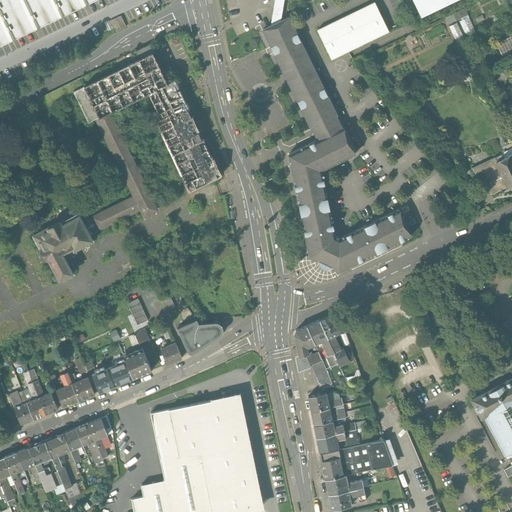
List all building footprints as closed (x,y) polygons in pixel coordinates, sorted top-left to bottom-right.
[(0,0),(0,45),(25,34),(7,0),(0,0)] [(7,0),(25,34),(96,0),(7,0)] [(275,0),(272,25),(280,21),(282,0),(413,0),(421,15),(452,0),(275,0)] [(374,3),(317,29),(331,59),(388,32),(374,3)] [(456,41),(476,33),(465,7),(445,16),(456,41)] [(110,22),(115,32),(126,27),(124,24),(121,16),(110,22)] [(324,89),(289,17),(280,21),(272,25),(263,30),(271,47),(272,47),(273,49),(274,52),(274,53),(293,92),(310,128),(311,127),(318,140),(304,146),(288,153),(306,239),(309,256),(318,261),(319,264),(321,266),(324,268),(327,268),(330,267),(339,271),(357,262),(411,236),(399,210),(339,239),(335,237),(322,170),(339,163),(355,155),(343,128),(342,129),(336,116),(337,115),(327,95),(326,95),(325,92),(323,90),(324,89)] [(502,54),(511,50),(511,43),(509,37),(497,43),(502,54)] [(151,47),(32,105),(47,135),(60,129),(50,107),(74,95),(88,125),(94,122),(133,199),(91,220),(96,229),(87,233),(75,211),(57,221),(59,225),(34,239),(41,252),(39,257),(41,260),(46,262),(46,263),(48,262),(56,276),(56,277),(53,281),(55,284),(59,284),(73,277),(67,265),(65,262),(76,256),(75,255),(82,251),(80,249),(92,243),(90,238),(140,213),(143,219),(157,212),(110,115),(142,99),(152,119),(153,118),(189,193),(219,179),(218,178),(219,177),(212,162),(212,163),(201,141),(200,142),(187,114),(189,113),(177,88),(174,83),(167,86),(152,55),(155,54),(151,47)] [(511,154),(503,158),(501,154),(494,157),(494,159),(473,169),(472,167),(471,168),(479,183),(486,183),(487,184),(502,177),(508,187),(509,187),(510,188),(511,188),(511,154)] [(502,177),(487,184),(492,195),(508,187),(502,177)] [(187,308),(185,309),(178,294),(172,295),(185,324),(195,320),(187,308)] [(175,308),(170,297),(165,300),(170,310),(175,308)] [(138,299),(128,303),(137,325),(147,321),(138,299)] [(341,332),(337,322),(334,324),(329,315),(319,320),(333,352),(340,349),(335,337),(334,338),(333,336),(341,332)] [(185,324),(177,328),(188,352),(188,353),(190,353),(191,353),(192,353),(201,347),(201,348),(220,336),(222,333),(222,329),(220,326),(218,324),(215,323),(197,324),(195,320),(185,324)] [(333,352),(319,320),(306,326),(314,344),(321,340),(322,342),(322,344),(324,349),(327,356),(333,353),(333,352)] [(306,326),(295,331),(293,335),(298,358),(305,355),(309,353),(306,348),(315,344),(314,344),(306,326)] [(144,329),(134,334),(137,343),(148,339),(144,329)] [(174,343),(161,349),(167,364),(181,358),(174,343)] [(340,349),(333,352),(333,353),(338,365),(354,358),(349,345),(340,349)] [(142,349),(127,355),(126,353),(123,354),(126,362),(132,379),(151,371),(142,349)] [(324,349),(318,352),(318,353),(321,359),(327,356),(324,349)] [(318,353),(306,358),(305,355),(298,358),(297,359),(299,370),(311,365),(316,377),(327,373),(321,359),(318,353)] [(90,362),(87,356),(81,359),(86,370),(93,367),(91,361),(90,362)] [(81,358),(76,360),(81,372),(86,370),(81,359),(81,358)] [(126,362),(107,369),(114,386),(132,379),(126,362)] [(107,369),(96,373),(95,370),(91,372),(99,393),(114,386),(107,369)] [(28,372),(32,382),(38,380),(36,376),(34,370),(28,372)] [(32,382),(28,372),(23,374),(29,389),(33,400),(39,398),(32,382)] [(68,375),(67,372),(62,374),(66,386),(56,390),(63,408),(79,401),(68,375)] [(87,377),(76,382),(73,374),(68,375),(79,401),(94,394),(87,377)] [(57,383),(54,375),(48,377),(51,386),(57,383)] [(511,377),(471,399),(481,417),(485,415),(507,457),(511,454),(511,377)] [(38,380),(32,382),(39,398),(46,415),(58,410),(51,393),(45,395),(44,393),(38,380)] [(39,398),(33,400),(29,389),(22,392),(24,395),(34,420),(46,415),(39,398)] [(24,395),(20,397),(17,391),(9,395),(21,425),(34,420),(24,395)] [(326,393),(308,396),(311,411),(329,408),(329,407),(327,401),(326,393)] [(236,395),(150,413),(164,480),(141,485),(143,496),(131,498),(134,511),(239,511),(259,508),(250,461),(252,461),(251,456),(251,452),(248,453),(236,395)] [(341,398),(327,401),(329,407),(342,405),(341,398)] [(329,408),(311,411),(314,424),(336,419),(345,417),(344,412),(332,415),(332,416),(331,416),(329,408)] [(106,416),(101,418),(107,434),(112,432),(106,416)] [(101,418),(88,423),(102,458),(107,456),(100,437),(107,434),(101,418)] [(336,419),(314,424),(316,438),(344,432),(343,425),(335,427),(333,428),(333,426),(333,425),(337,424),(336,419)] [(354,423),(343,425),(344,432),(356,429),(366,427),(365,421),(355,423),(354,423)] [(88,423),(76,428),(82,444),(90,441),(90,444),(89,447),(95,462),(103,459),(102,458),(88,423)] [(76,428),(64,433),(70,450),(75,462),(80,460),(75,447),(82,444),(76,428)] [(356,429),(344,432),(345,438),(347,445),(360,442),(360,439),(358,439),(356,429)] [(344,432),(316,438),(319,451),(338,447),(336,442),(336,439),(338,440),(345,438),(344,432)] [(62,466),(58,455),(70,450),(64,433),(45,441),(52,457),(58,473),(65,489),(72,486),(71,485),(64,467),(62,466)] [(45,441),(29,447),(38,471),(44,469),(41,461),(52,457),(45,441)] [(29,447),(16,452),(23,469),(24,471),(27,470),(26,468),(30,466),(35,479),(41,476),(38,471),(29,447)] [(340,449),(319,454),(325,479),(343,475),(339,457),(340,449)] [(16,452),(4,457),(11,474),(16,472),(23,469),(16,452)] [(11,474),(4,457),(0,459),(0,482),(4,493),(8,501),(14,498),(9,486),(12,485),(13,489),(16,488),(16,487),(11,474)] [(53,476),(49,467),(44,469),(38,471),(41,476),(46,489),(54,486),(57,492),(59,491),(59,492),(65,489),(58,473),(53,476)] [(23,487),(16,472),(11,474),(16,487),(19,486),(20,488),(23,487)] [(343,475),(325,479),(328,494),(363,486),(362,480),(350,482),(350,483),(347,484),(345,475),(343,475)] [(83,480),(71,485),(72,486),(65,489),(70,502),(87,491),(83,480)] [(363,486),(328,494),(332,509),(351,506),(349,497),(358,495),(359,501),(366,500),(363,486)] [(14,498),(8,501),(10,507),(12,511),(19,509),(14,498)]
